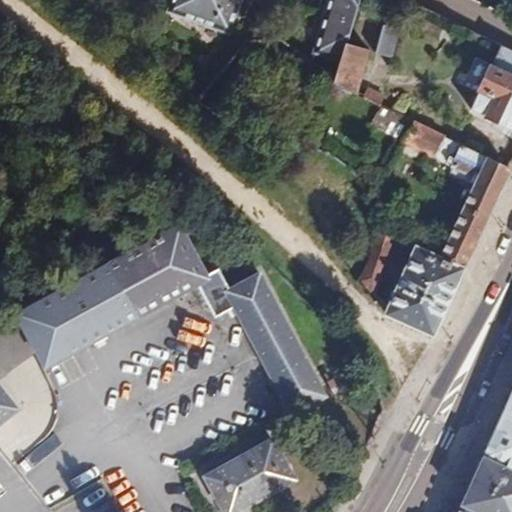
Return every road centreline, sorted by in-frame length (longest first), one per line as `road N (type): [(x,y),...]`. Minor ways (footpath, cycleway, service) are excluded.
road 1 (track): [(4,0),(277,230),(440,392)]
road 2 (primary): [(486,329),(458,354),(372,511)]
road 3 (primary): [(408,511),(481,363),(486,329)]
